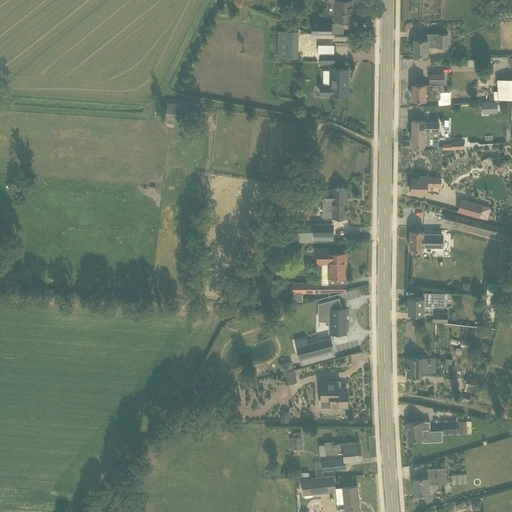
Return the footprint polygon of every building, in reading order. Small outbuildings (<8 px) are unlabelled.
[(334,20),(351,21),(351,13),(354,13),(353,0),(327,0),(326,0),(326,1),(334,1),(334,20)] [(511,6),(496,8),(497,17),(511,16),(511,6)] [(332,33),(332,21),(325,21),(325,19),(312,18),(311,33),(332,33)] [(298,30),(278,30),(278,57),(298,57),(298,30)] [(437,33),(437,40),(427,39),(413,39),(413,54),(427,54),(427,47),(437,47),(448,47),(448,33),(437,33)] [(334,63),(334,61),(335,53),(334,53),(334,43),(321,43),(321,54),(320,54),(320,63),(334,63)] [(330,68),(330,69),(323,69),(323,85),(320,85),(320,94),(330,94),(330,95),(348,95),(348,69),(330,68)] [(425,84),(413,84),(412,99),(432,99),(439,99),(440,97),(440,92),(443,92),(443,74),(430,74),(430,82),(431,82),(431,85),(425,84)] [(511,76),(494,77),(495,98),(511,97),(511,76)] [(171,118),(191,121),(193,106),(173,103),(171,118)] [(424,122),(424,120),(424,119),(412,119),(412,144),(424,145),(424,144),(429,145),(429,136),(432,136),(432,130),(438,130),(438,122),(424,122)] [(451,141),(451,149),(464,148),(463,140),(451,141)] [(497,156),(491,165),(500,172),(507,163),(497,156)] [(419,179),(411,178),(411,192),(426,192),(427,186),(440,186),(440,178),(427,178),(427,176),(419,176),(419,179)] [(332,217),(347,217),(347,188),(332,188),(332,191),(324,191),(324,200),(324,215),(332,215),(332,217)] [(458,211),(479,217),(482,205),(461,199),(458,211)] [(442,221),(511,238),(511,230),(453,216),(444,213),(444,214),(442,221)] [(333,235),(333,224),(313,224),(313,235),(333,235)] [(436,233),(423,233),(423,230),(410,230),(410,249),(423,249),(423,246),(436,246),(436,233)] [(328,277),(334,277),(346,277),(346,253),(328,253),(328,248),(317,248),(317,263),(328,263),(328,277)] [(301,292),(329,292),(329,281),(301,282),(301,292)] [(486,294),(504,295),(505,284),(487,282),(486,294)] [(423,297),(420,297),(408,297),(408,313),(420,313),(424,313),(424,305),(445,305),(445,293),(423,293),(423,297)] [(320,320),(331,320),(331,333),(334,333),(346,333),(346,308),(340,308),(340,297),(320,303),(320,320)] [(432,312),(432,320),(432,321),(447,322),(447,312),(432,312)] [(303,351),(297,352),(299,358),(334,349),(332,349),(329,338),(331,338),(331,337),(301,345),(303,351)] [(491,354),(493,345),(488,344),(478,341),(476,351),(486,353),(491,354)] [(435,357),(407,357),(407,376),(421,376),(421,371),(435,372),(435,357)] [(453,369),(453,358),(444,357),(444,369),(453,369)] [(293,367),(292,364),(288,361),(279,364),(280,370),(293,367)] [(294,369),(285,372),(288,384),(297,381),(294,369)] [(467,376),(464,391),(475,393),(479,379),(467,376)] [(329,406),(334,406),(346,406),(346,387),(337,387),(337,381),(320,381),(320,396),(329,396),(329,406)] [(464,393),(462,400),(469,402),(470,395),(464,393)] [(280,420),(288,421),(289,411),(281,410),(280,420)] [(466,413),(463,424),(486,430),(489,418),(466,413)] [(424,426),(424,421),(407,422),(408,438),(430,437),(430,432),(443,431),(443,432),(457,431),(456,420),(442,421),(443,426),(430,426),(424,426)] [(292,437),(293,447),(293,449),(303,448),(301,436),(292,437)] [(344,459),(361,457),(360,444),(355,445),(355,442),(334,444),(334,440),(325,441),(326,454),(344,453),(344,459)] [(323,471),(336,469),(335,459),(322,461),(323,471)] [(426,476),(413,477),(414,493),(429,492),(428,484),(447,483),(445,467),(425,469),(426,476)] [(451,484),(467,482),(466,473),(451,475),(451,484)] [(334,475),(301,478),(303,494),(336,491),(334,475)] [(342,487),(345,507),(341,508),(338,511),(359,511),(357,486),(342,487)] [(472,510),(482,509),(481,499),(471,501),(472,510)]
